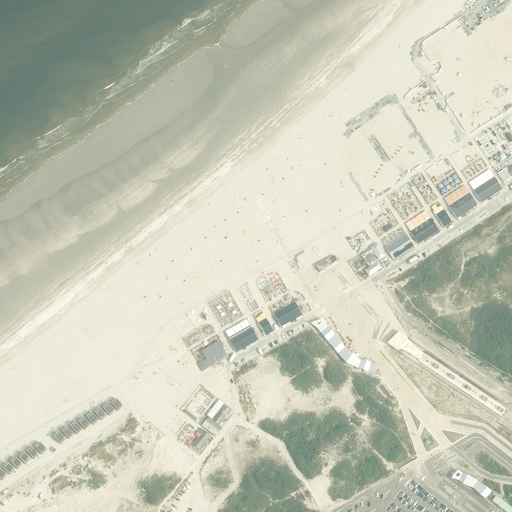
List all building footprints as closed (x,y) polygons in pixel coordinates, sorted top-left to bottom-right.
[(490,198),(502,190),(494,178),(474,191),(482,203),(488,199),(489,201),(491,200),(490,198)] [(465,214),(478,206),(470,194),(449,207),(457,219),(464,215),(465,217),(466,216),(465,214)] [(452,223),(444,210),(436,215),(444,228),(452,223)] [(440,233),(439,231),(431,219),(410,232),(418,244),(425,240),(426,242),(428,241),(427,239),(431,236),(432,238),(440,233)] [(410,252),(409,250),(411,249),(412,251),(414,250),(412,248),(414,247),(406,235),(386,248),(394,261),(402,255),(403,257),(410,252)] [(377,244),(371,248),(373,252),(365,257),(372,267),(366,271),(369,277),(381,269),(381,268),(383,267),(390,263),(386,258),(385,257),(377,244)] [(329,259),(316,267),(319,272),(332,264),(329,259)] [(229,303),(213,309),(215,315),(231,308),(229,303)] [(295,303),(273,315),(281,328),(293,320),(294,322),(296,321),(295,319),(302,316),(295,303)] [(266,319),(258,323),(265,336),(273,332),(266,319)] [(350,358),(335,339),(323,325),(318,329),(346,363),(356,367),(358,361),(350,358)] [(250,328),(229,340),(236,353),(243,349),(244,351),(246,350),(245,348),(258,341),(250,328)] [(395,338),(388,345),(394,349),(393,352),(395,353),(399,348),(419,362),(424,355),(403,341),(405,338),(399,334),(395,338)] [(227,357),(218,342),(201,352),(205,360),(198,364),(202,372),(227,357)] [(376,368),(365,364),(363,370),(374,373),(376,368)] [(123,407),(117,400),(114,403),(120,409),(123,407)] [(120,409),(114,403),(111,405),(118,412),(120,409)] [(114,411),(108,405),(106,408),(112,414),(114,411)] [(227,423),(233,414),(230,412),(231,410),(224,405),(223,406),(212,421),(210,420),(204,428),(216,437),(227,423)] [(112,414),(106,408),(103,410),(109,416),(112,414)] [(106,416),(100,410),(98,412),(104,419),(106,416)] [(104,419),(98,412),(95,415),(101,421),(104,419)] [(98,421),(92,415),(89,417),(95,423),(98,421)] [(95,423),(89,417),(87,419),(93,426),(95,423)] [(90,425),(84,419),(81,422),(87,428),(90,425)] [(87,428),(81,422),(79,424),(85,430),(87,428)] [(81,430),(75,424),(73,426),(79,433),(81,430)] [(79,433),(73,426),(70,429),(76,435),(79,433)] [(73,435),(67,429),(65,431),(71,437),(73,435)] [(199,451),(211,437),(204,431),(200,429),(198,431),(201,434),(192,446),(199,451)] [(71,437),(65,431),(62,433),(68,440),(71,437)] [(65,440),(59,433),(57,436),(63,442),(65,440)] [(63,442),(57,436),(54,438),(60,444),(63,442)] [(46,450),(40,444),(38,446),(44,453),(46,450)] [(44,453),(38,446),(35,449),(41,455),(44,453)] [(38,455),(32,449),(30,451),(36,457),(38,455)] [(36,457),(30,451),(27,454),(33,460),(36,457)] [(24,454),(21,456),(28,462),(30,460),(24,454)] [(28,462),(21,456),(19,459),(25,465),(28,462)] [(15,459),(13,461),(20,467),(22,465),(15,459)] [(20,467),(13,461),(11,464),(17,470),(20,467)] [(7,464),(5,467),(12,472),(14,470),(7,464)] [(12,472),(5,467),(3,470),(10,475),(12,472)] [(462,475),(459,481),(474,488),(487,498),(489,495),(491,493),(478,482),(462,475)] [(511,511),(511,509),(497,497),(493,502),(506,511),(511,511)]
